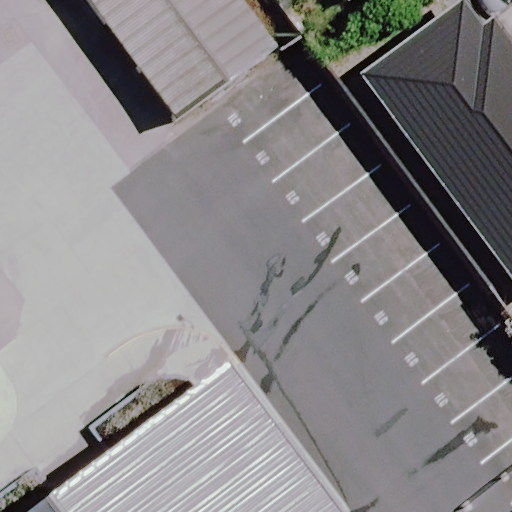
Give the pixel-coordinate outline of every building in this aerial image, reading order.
[(293,29),(272,0),(98,0),(178,111),(293,29)] [(511,0),(470,0),(356,87),(470,238),(511,292),(511,0)] [(235,353),(148,236),(46,310),(134,428),(235,353)] [(0,377),(12,368),(0,351),(0,377)] [(117,511),(22,388),(0,404),(0,511),(117,511)]
